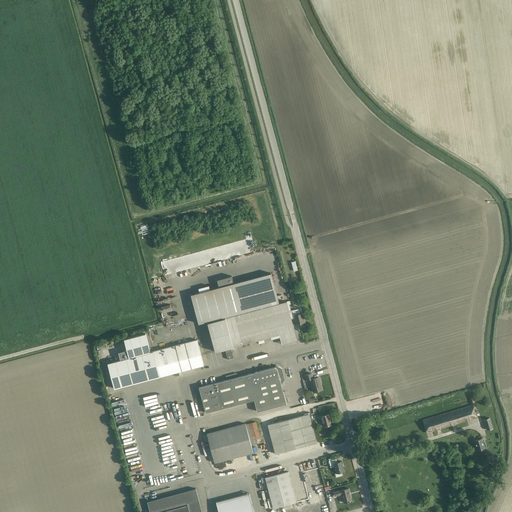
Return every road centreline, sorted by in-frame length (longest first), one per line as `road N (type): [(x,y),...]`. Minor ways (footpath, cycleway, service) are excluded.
road 1 (tertiary): [(326,343),(235,0)]
road 2 (residential): [(181,381),(326,343)]
road 3 (residential): [(353,444),(209,482)]
road 4 (residential): [(181,381),(133,394),(157,483)]
